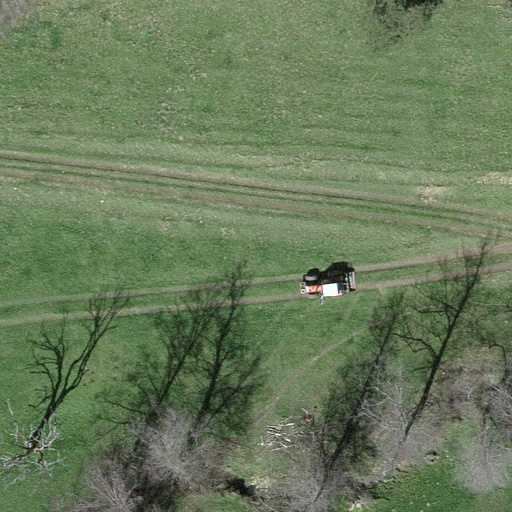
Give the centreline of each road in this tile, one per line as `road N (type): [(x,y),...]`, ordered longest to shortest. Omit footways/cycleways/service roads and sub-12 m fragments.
road 1 (track): [(511,259),(0,330)]
road 2 (track): [(0,159),(511,228)]
